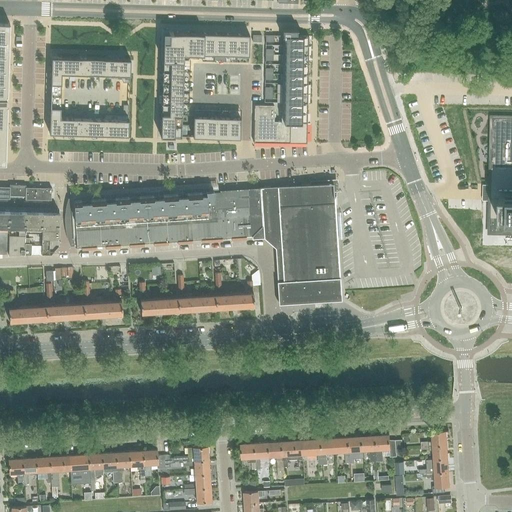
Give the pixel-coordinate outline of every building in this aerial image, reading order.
[(254,104),(253,142),(254,142),(254,141),(305,142),(305,143),(306,143),(307,105),(308,35),(296,35),(296,30),(297,30),(297,29),(282,29),(282,30),(282,31),(282,35),(282,36),(283,36),(281,122),(273,121),(274,105),(255,105),(254,104)] [(163,41),(160,136),(181,136),(183,53),(248,55),(249,34),(246,34),(169,32),(169,41),(163,41)] [(51,57),(50,83),(51,83),(61,84),(61,73),(106,74),(106,78),(112,78),(112,74),(114,74),(114,78),(120,79),(120,75),(123,75),(122,82),(129,83),(130,75),(130,59),(51,57)] [(0,163),(5,163),(7,105),(6,105),(6,100),(6,95),(7,95),(8,73),(0,73),(0,163)] [(50,106),(49,133),(128,135),(128,119),(129,105),(128,105),(123,105),(122,119),(88,118),(89,114),(86,114),(87,112),(83,112),(82,118),(79,118),(79,113),(73,113),(73,117),(60,117),(60,107),(50,106)] [(193,136),(193,137),(239,138),(240,117),(193,116),(193,136)] [(511,129),(492,129),(491,166),(491,174),(491,192),(490,225),(490,231),(511,231),(511,129)] [(339,292),(334,203),(333,196),(332,182),(314,183),(277,186),(263,187),(260,187),(260,188),(261,205),(262,225),(249,236),(250,239),(261,238),(274,247),(278,302),(279,302),(333,299),(332,293),(336,292),(339,292)] [(9,184),(9,186),(9,196),(10,196),(25,196),(25,187),(26,187),(26,185),(9,184)] [(9,186),(0,186),(0,198),(9,198),(10,196),(9,196),(9,186)] [(51,188),(26,187),(25,187),(25,196),(25,199),(51,200),(51,188)] [(249,236),(262,225),(261,205),(260,188),(260,187),(219,190),(219,192),(213,192),(213,191),(209,191),(205,191),(121,197),(121,196),(92,198),(85,199),(86,204),(74,205),(75,221),(76,245),(76,248),(82,247),(82,251),(96,250),(96,246),(105,246),(106,249),(120,248),(120,245),(129,244),(130,248),(144,247),(144,243),(154,243),(154,246),(168,245),(168,242),(177,241),(177,244),(192,243),(192,240),(201,239),(201,243),(222,242),(222,238),(231,237),(231,241),(244,240),(244,237),(249,236)] [(70,198),(68,198),(67,201),(66,204),(66,207),(65,210),(65,213),(65,216),(64,219),(64,222),(65,225),(65,228),(65,231),(66,234),(67,237),(68,240),(69,243),(70,246),(76,245),(75,221),(74,205),(86,204),(85,199),(85,197),(70,198)] [(0,253),(7,253),(8,210),(0,210),(0,253)] [(24,253),(25,211),(8,210),(7,253),(24,253)] [(41,252),(42,211),(25,211),(24,253),(41,252)] [(59,212),(58,212),(42,211),(41,252),(49,252),(58,243),(59,212)] [(177,297),(140,299),(141,312),(178,310),(216,307),(253,305),(252,292),(215,294),(177,297)] [(83,303),(84,316),(121,313),(121,300),(83,303)] [(47,318),(84,316),(83,303),(46,305),(47,318)] [(9,321),(47,318),(46,305),(8,307),(9,321)] [(421,446),(447,444),(446,430),(432,431),(432,441),(421,442),(421,446)] [(396,456),(396,452),(395,440),(389,440),(389,434),(375,435),(377,461),(381,460),(380,449),(389,448),(390,456),(396,456)] [(370,461),(377,461),(375,435),(361,436),(362,450),(370,449),(370,461)] [(363,458),(362,450),(361,436),(348,437),(350,462),(354,462),(354,458),(363,458)] [(345,463),(350,462),(348,437),(334,438),(335,452),(345,451),(345,463)] [(318,464),(322,464),(321,438),(301,440),(302,454),(317,453),(318,464)] [(326,452),(335,452),(334,438),(321,438),(322,464),(327,464),(326,452)] [(301,440),(282,441),(283,467),(288,467),(287,460),(302,459),(302,454),(301,440)] [(284,475),(283,467),(282,441),(268,442),(269,456),(276,455),(276,460),(277,467),(278,476),(284,475)] [(260,457),(269,456),(268,442),(255,443),(256,468),(261,468),(260,457)] [(252,469),(256,468),(255,443),(241,444),(242,458),(247,457),(247,462),(251,462),(252,469)] [(434,459),(448,458),(447,444),(421,446),(421,450),(433,449),(434,459)] [(194,461),(208,460),(207,446),(193,447),(187,448),(187,455),(173,456),(173,458),(169,458),(169,454),(162,455),(163,467),(169,467),(169,462),(194,461)] [(156,449),(142,450),(143,464),(144,476),(148,476),(151,475),(150,464),(156,463),(157,467),(163,467),(162,455),(157,455),(156,449)] [(142,450),(129,451),(130,465),(137,465),(137,469),(139,469),(140,476),(144,476),(143,464),(142,450)] [(129,451),(115,452),(117,482),(121,482),(121,477),(121,470),(123,470),(122,466),(130,465),(129,451)] [(102,453),(103,467),(103,472),(112,471),(113,482),(117,482),(115,452),(102,453)] [(102,453),(88,454),(90,479),(90,490),(95,490),(94,479),(94,471),(93,471),(93,468),(103,467),(102,453)] [(88,454),(69,455),(70,469),(69,469),(70,475),(76,475),(75,469),(82,468),(83,480),(86,480),(90,479),(88,454)] [(69,455),(49,456),(50,470),(51,482),(50,482),(51,486),(59,486),(57,470),(69,469),(70,469),(69,455)] [(49,456),(36,457),(37,471),(46,471),(46,474),(47,482),(50,482),(51,482),(50,470),(49,456)] [(36,457),(22,458),(23,472),(24,484),(28,484),(28,476),(27,476),(27,472),(37,471),(36,457)] [(22,458),(9,459),(9,473),(16,473),(17,485),(20,485),(20,484),(24,484),(23,472),(22,458)] [(423,473),(449,471),(448,458),(434,459),(426,459),(427,468),(419,469),(419,473),(423,473)] [(195,474),(209,473),(208,460),(194,461),(169,462),(169,467),(174,467),(183,466),(194,465),(195,474)] [(449,471),(423,473),(423,477),(431,477),(432,480),(435,480),(435,486),(432,486),(432,493),(445,492),(444,486),(449,485),(449,471)] [(209,473),(195,474),(195,484),(191,484),(184,484),(184,488),(195,488),(210,487),(209,473)] [(195,488),(184,488),(184,493),(192,492),(192,493),(196,492),(196,502),(210,501),(210,487),(195,488)] [(262,496),(262,490),(258,491),(258,490),(244,491),(245,503),(259,502),(259,496),(262,496)] [(366,500),(367,511),(375,511),(374,499),(366,500)] [(421,504),(420,499),(404,501),(405,510),(414,509),(413,505),(421,504)] [(185,501),(163,502),(163,510),(185,508),(185,501)] [(383,501),(384,511),(398,510),(398,501),(383,501)] [(263,511),(263,508),(259,509),(259,502),(245,503),(245,511),(263,511)]
